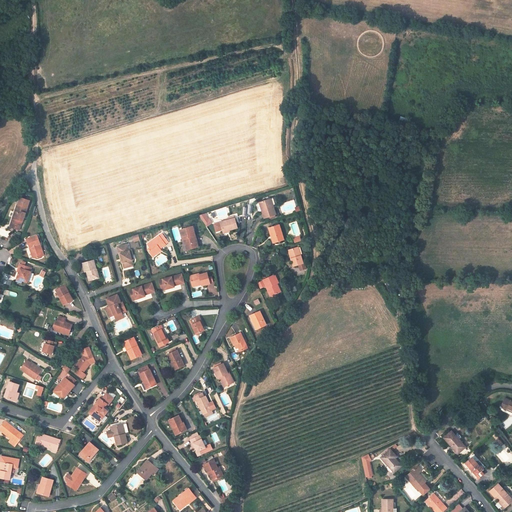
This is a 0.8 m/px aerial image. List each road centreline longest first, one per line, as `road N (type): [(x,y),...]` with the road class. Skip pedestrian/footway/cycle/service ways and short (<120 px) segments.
road 1 (track): [(237,511),(240,395),(315,259),(294,141),(294,0)]
road 2 (unclassified): [(113,361),(48,235),(31,175)]
road 3 (residential): [(511,387),(490,388),(424,436),(489,511)]
road 4 (track): [(31,175),(30,0)]
road 5 (residential): [(27,507),(97,496),(154,427)]
road 6 (residential): [(0,407),(62,422),(113,361)]
road 7 (residential): [(227,307),(253,265),(249,253),(221,253),(226,302)]
road 8 (residential): [(148,417),(188,381),(227,307)]
